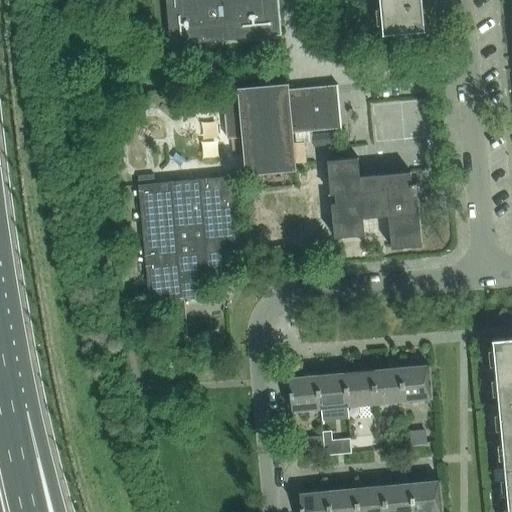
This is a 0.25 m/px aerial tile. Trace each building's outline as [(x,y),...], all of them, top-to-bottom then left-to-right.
[(166,0),(170,46),(282,36),(278,0),(166,0)] [(426,31),(422,0),(379,0),(383,35),(426,31)] [(239,95),(223,96),(226,140),(242,138),(245,176),(296,171),(293,134),(342,130),(337,85),(336,85),(336,86),(288,90),(287,86),(288,85),(288,84),(238,88),(238,90),(239,90),(239,95)] [(330,134),(313,135),(313,147),(331,146),(330,134)] [(358,158),(327,161),(335,239),(366,236),(365,219),(388,217),(391,249),(422,246),(416,183),(411,184),(410,172),(360,177),(358,158)] [(154,175),(137,177),(138,185),(155,183),(154,175)] [(149,300),(165,299),(203,295),(200,264),(207,264),(208,272),(239,269),(230,177),(138,186),(149,300)] [(271,259),(282,258),(281,246),(269,248),(271,259)] [(184,301),(172,302),(174,321),(185,320),(184,301)] [(511,337),(492,340),(498,404),(511,403),(511,337)] [(428,365),(399,367),(402,400),(431,397),(428,365)] [(375,402),(402,400),(399,367),(372,370),(375,402)] [(347,405),(375,402),(372,370),(344,373),(347,405)] [(319,407),(347,405),(344,373),(316,375),(319,407)] [(288,378),(291,410),(319,407),(316,375),(288,378)] [(511,468),(511,403),(498,404),(504,469),(511,468)] [(426,431),(409,432),(410,445),(427,444),(426,431)] [(496,433),(485,434),(486,443),(497,442),(496,433)] [(294,439),(296,458),(308,457),(306,438),(294,439)] [(334,440),(323,441),(324,455),(335,454),(334,440)] [(442,511),(439,481),(411,483),(413,511),(442,511)] [(385,511),(413,511),(411,483),(383,486),(385,511)] [(385,511),(383,486),(355,489),(357,511),(385,511)] [(329,511),(357,511),(355,489),(327,491),(329,511)] [(500,490),(489,491),(490,503),(501,502),(500,490)] [(329,511),(327,491),(299,494),(300,511),(329,511)]
